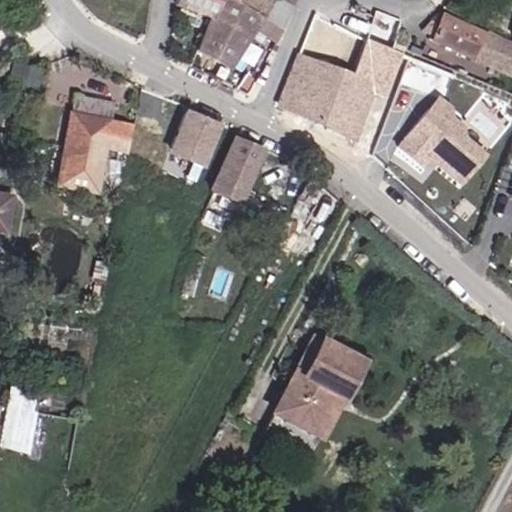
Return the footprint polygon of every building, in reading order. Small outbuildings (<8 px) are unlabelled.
[(268,2),(264,0),(176,0),(174,7),(174,10),(208,25),(219,2),(256,22),(268,2)] [(219,2),(208,25),(193,56),(225,73),(249,32),(256,22),(219,2)] [(279,34),(288,12),(268,2),(256,22),(279,34)] [(394,35),(399,15),(374,9),(369,29),(394,35)] [(511,59),(511,50),(441,18),(430,42),(504,78),(511,59)] [(249,32),(272,45),(279,34),(256,22),(249,32)] [(387,97),(402,59),(404,54),(390,48),(369,40),(355,74),(300,52),(277,110),(354,140),(373,92),(387,97)] [(3,105),(32,111),(36,88),(7,83),(3,105)] [(431,173),(438,164),(463,186),(489,154),(464,133),(468,128),(452,114),(456,109),(441,97),(399,146),(414,159),(431,173)] [(107,131),(110,110),(70,104),(67,124),(107,131)] [(165,158),(194,171),(212,128),(181,116),(165,158)] [(101,153),(128,158),(133,135),(107,131),(67,124),(56,194),(92,200),(101,153)] [(235,141),(209,194),(233,206),(259,152),(235,141)] [(325,341),(312,335),(295,367),(307,373),(325,341)] [(295,367),(271,411),(311,431),(332,391),(346,398),(365,364),(325,341),(307,373),(295,367)] [(0,436),(0,446),(30,451),(39,389),(8,385),(0,436)] [(332,391),(311,431),(324,438),(346,398),(332,391)]
